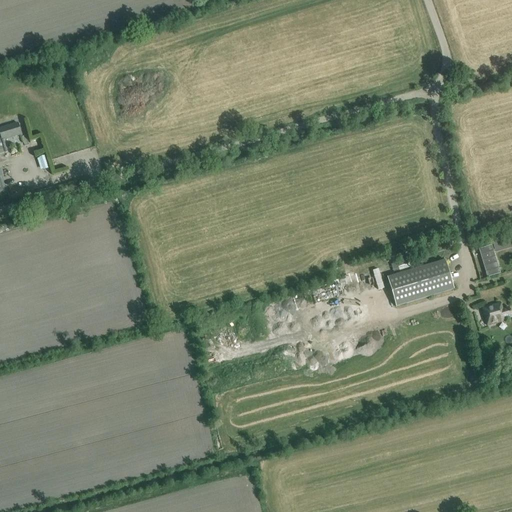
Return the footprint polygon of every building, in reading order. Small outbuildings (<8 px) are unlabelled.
[(1,140),(20,135),(17,123),(0,128),(0,153),(5,152),(1,140)] [(487,278),(500,274),(491,246),(479,250),(487,278)] [(398,260),(401,269),(413,265),(410,256),(398,260)] [(453,289),(445,259),(386,277),(395,306),(453,289)] [(502,309),(500,303),(482,308),(487,326),(505,320),(505,319),(511,317),(508,307),(502,309)] [(484,373),(478,375),(479,382),(486,380),(484,373)]
